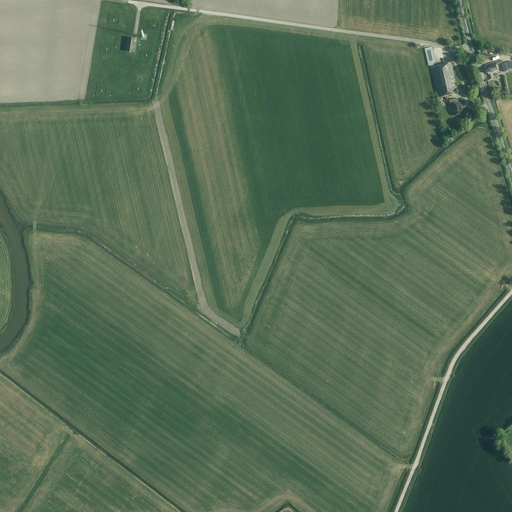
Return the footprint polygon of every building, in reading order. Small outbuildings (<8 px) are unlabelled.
[(137,39),(128,38),(126,51),(135,53),(137,39)] [(451,63),(434,67),(433,62),(435,62),(432,47),(425,49),(428,66),(431,66),(431,67),(430,67),(437,99),(457,94),(451,63)] [(504,72),(511,69),(511,63),(511,62),(501,65),(504,72)] [(488,73),(488,75),(497,72),(494,63),(485,66),(486,67),(484,68),(485,74),(488,73)] [(459,103),(458,104),(457,99),(448,101),(450,107),(451,107),(453,116),(462,115),(459,103)]
